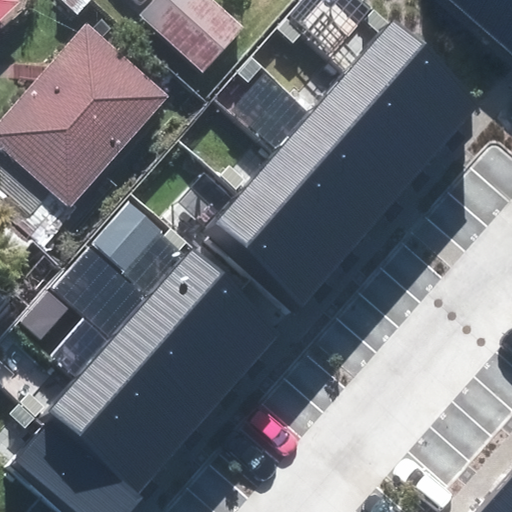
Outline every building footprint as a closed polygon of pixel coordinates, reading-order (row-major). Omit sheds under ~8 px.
[(0,0),(0,30),(18,14),(5,0),(0,0)] [(161,0),(142,23),(204,79),(240,37),(199,0),(161,0)] [(511,0),(498,0),(511,12),(511,0)] [(464,102),(377,23),(193,225),(281,304),(464,102)] [(0,137),(0,155),(73,217),(168,108),(84,37),(0,137)] [(9,270),(37,294),(62,263),(10,221),(0,232),(0,254),(13,265),(9,270)] [(39,421),(7,457),(67,511),(108,511),(269,334),(174,249),(28,411),(39,421)] [(511,511),(511,464),(469,511),(511,511)]
